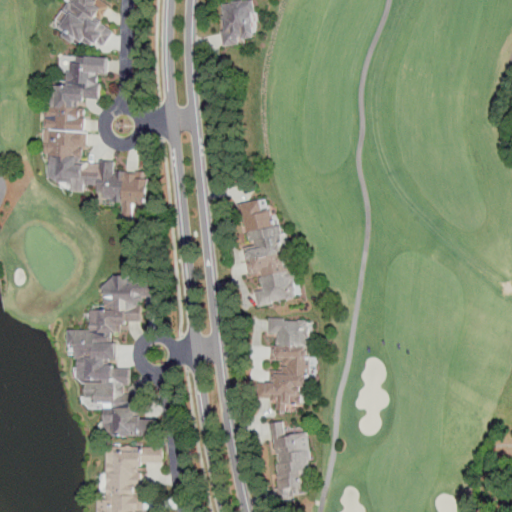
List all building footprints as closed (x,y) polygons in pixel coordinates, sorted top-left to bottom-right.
[(64,36),(74,43),(78,38),(91,46),(92,44),(106,44),(114,31),(101,23),(101,18),(104,18),(112,6),(102,0),(70,0),(70,3),(65,10),(71,13),(64,23),(64,36)] [(220,3),(223,45),(256,42),(253,1),(220,3)] [(85,162),(86,132),(87,102),(99,102),(101,73),(108,73),(109,57),(71,55),(69,82),(58,81),(57,102),(50,101),(45,180),(73,181),(72,191),(85,192),(86,185),(105,186),(104,200),(147,202),(148,173),(115,171),(115,163),(85,162)] [(278,208),(266,211),(263,201),(241,206),(250,247),(244,248),(251,276),(259,275),(262,291),(255,293),(259,308),(299,298),(278,208)] [(82,405),(106,410),(99,442),(156,430),(158,421),(137,416),(141,396),(126,392),(124,386),(133,384),(130,369),(107,364),(108,360),(118,358),(113,333),(123,331),(121,324),(144,319),(142,307),(144,298),(159,294),(156,279),(129,284),(128,275),(102,281),(107,306),(94,309),(88,332),(71,328),(84,395),(82,405)] [(314,322),(276,319),(272,361),(281,362),(280,370),(268,369),(266,394),(275,395),(275,404),(307,406),(314,322)] [(312,495),(309,434),(287,435),(286,422),(273,423),(278,497),(312,495)] [(141,463),(163,464),(164,447),(110,444),(107,499),(99,499),(98,511),(140,511),(141,496),(139,496),(141,463)]
